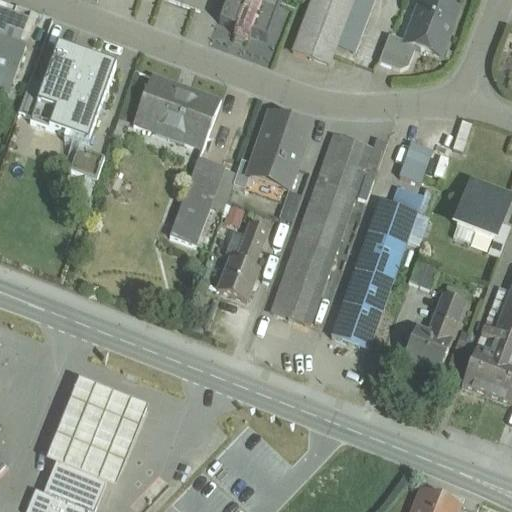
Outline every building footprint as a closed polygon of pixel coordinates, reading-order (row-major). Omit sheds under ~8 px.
[(282,2),(275,0),(227,0),(218,25),(235,32),(250,37),(266,43),(282,2)] [(312,0),(292,55),(329,69),(337,49),(344,29),(355,0),(312,0)] [(457,13),(423,1),(405,46),(405,47),(415,51),(439,60),(457,13)] [(0,10),(0,41),(4,43),(17,47),(27,20),(0,10)] [(344,29),(337,49),(353,56),(361,35),(344,29)] [(250,37),(235,32),(233,37),(235,38),(245,42),(248,43),(250,37)] [(245,42),(235,38),(233,43),(243,47),(245,42)] [(405,46),(388,39),(378,67),(399,75),(407,71),(415,51),(405,47),(405,46)] [(17,47),(4,43),(0,53),(0,57),(20,65),(25,50),(17,47)] [(115,71),(57,51),(43,88),(31,123),(29,127),(87,148),(115,71)] [(0,57),(0,81),(12,86),(20,65),(0,57)] [(215,115),(171,98),(174,90),(151,82),(152,79),(151,79),(133,128),(202,154),(220,104),(219,104),(215,115)] [(219,104),(152,79),(151,82),(174,90),(171,98),(215,115),(219,104)] [(12,86),(0,81),(0,95),(8,98),(12,86)] [(43,88),(30,84),(18,118),(31,123),(43,88)] [(309,132),(269,118),(252,168),(247,181),(248,181),(285,194),(287,195),(309,132)] [(371,154),(333,141),(272,317),(309,331),(371,154)] [(376,143),(366,170),(377,173),(386,147),(376,143)] [(424,187),(433,151),(411,146),(402,182),(424,187)] [(104,162),(76,153),(68,175),(96,185),(104,162)] [(224,172),(198,163),(169,242),(195,251),(214,200),(224,172)] [(236,177),(232,189),(244,193),(248,181),(247,181),(252,168),(241,164),(236,177)] [(226,205),(232,189),(236,177),(224,172),(214,200),(226,205)] [(285,194),(248,181),(244,193),(281,206),(285,194)] [(508,204),(471,190),(456,231),(492,245),(498,230),(508,204)] [(295,222),(304,225),(310,205),(301,202),(295,222)] [(416,218),(379,204),(358,264),(395,277),(406,247),(416,218)] [(240,229),(245,211),(231,207),(226,225),(240,229)] [(416,218),(406,247),(418,251),(428,223),(416,218)] [(268,234),(249,227),(235,264),(253,271),(268,234)] [(509,234),(498,230),(492,245),(487,258),(498,262),(509,234)] [(235,264),(229,262),(216,296),(246,307),(259,274),(235,264)] [(395,277),(358,264),(331,342),(368,355),(395,277)] [(406,284),(429,292),(436,272),(413,264),(406,284)] [(464,308),(442,299),(427,336),(450,345),(464,308)] [(511,307),(506,305),(497,330),(493,338),(493,339),(508,345),(511,346),(511,307)] [(497,319),(490,316),(486,325),(494,328),(497,319)] [(497,330),(486,326),(483,334),(493,338),(497,330)] [(427,336),(415,332),(401,367),(437,381),(451,345),(450,345),(427,336)] [(508,345),(493,339),(493,338),(483,334),(480,342),(495,348),(490,360),(501,365),(508,345)] [(511,346),(508,345),(501,365),(511,368),(511,346)] [(490,360),(475,355),(461,390),(487,400),(501,365),(490,360)] [(511,368),(501,365),(487,400),(511,409),(511,368)] [(149,414),(82,388),(52,466),(55,468),(106,487),(118,492),(149,414)] [(95,511),(106,487),(55,468),(43,498),(77,511),(95,511)] [(158,478),(131,507),(135,511),(144,511),(168,487),(158,478)] [(77,511),(43,498),(34,495),(27,511),(77,511)] [(458,511),(460,510),(420,495),(412,511),(458,511)]
